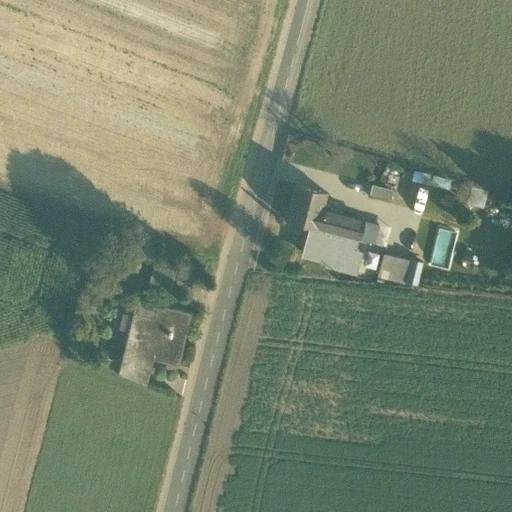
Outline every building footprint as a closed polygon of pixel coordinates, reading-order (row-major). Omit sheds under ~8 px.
[(311,226),(316,227),(319,214),(325,191),(294,183),(285,219),(311,226)] [(368,195),(390,200),(392,189),(371,184),(368,195)] [(338,219),(319,214),(316,227),(347,235),(358,238),(361,226),(362,219),(340,213),(338,219)] [(377,224),(362,219),(361,226),(375,229),(377,224)] [(358,238),(372,242),(375,229),(361,226),(358,238)] [(310,232),(304,254),(328,260),(327,265),(338,268),(339,266),(353,270),(358,253),(354,252),(343,249),(347,235),(316,227),(314,233),(310,232)] [(343,249),(354,252),(358,238),(347,235),(343,249)] [(404,283),(407,272),(409,260),(383,253),(376,276),(404,283)] [(417,262),(409,260),(407,272),(414,274),(417,262)] [(147,286),(166,292),(172,272),(153,266),(147,286)] [(120,363),(142,369),(146,355),(152,356),(177,362),(189,313),(156,305),(152,319),(132,314),(120,363)] [(142,369),(148,371),(152,356),(146,355),(142,369)] [(117,374),(144,384),(148,371),(142,369),(120,363),(117,374)]
